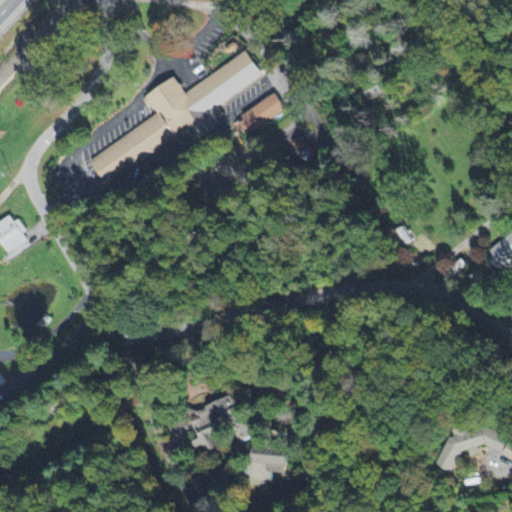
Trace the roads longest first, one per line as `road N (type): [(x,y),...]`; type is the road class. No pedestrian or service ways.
road 1 (residential): [(511,335),(454,300),(388,285),(156,331),(126,328),(94,296),(33,192),(28,168)]
road 2 (residential): [(28,168),(98,72),(110,31),(102,0)]
